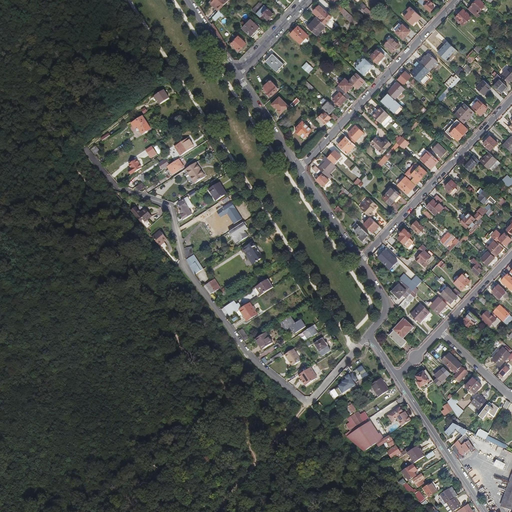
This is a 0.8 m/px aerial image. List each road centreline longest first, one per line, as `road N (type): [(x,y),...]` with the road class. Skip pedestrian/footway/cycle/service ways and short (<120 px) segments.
road 1 (residential): [(355,349),(308,404),(244,350),(185,271),(171,207),(117,187),(85,151)]
road 2 (residential): [(456,0),(297,168)]
road 3 (residential): [(359,260),(511,97)]
road 4 (residential): [(396,376),(485,511)]
